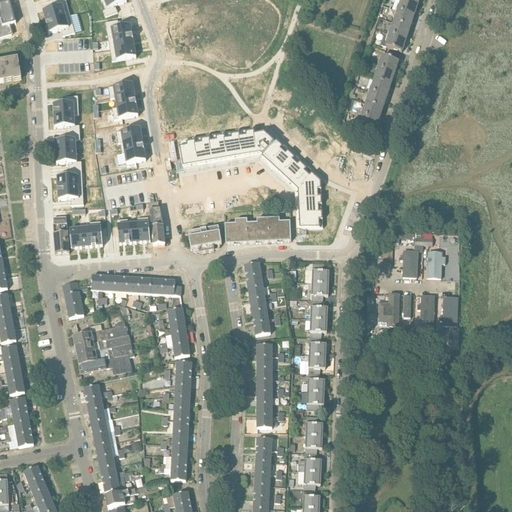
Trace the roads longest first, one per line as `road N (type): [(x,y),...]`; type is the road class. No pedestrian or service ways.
road 1 (residential): [(45,271),(35,44),(23,0)]
road 2 (residential): [(441,0),(354,256)]
road 3 (residential): [(140,0),(160,61),(148,91),(178,261)]
road 4 (residential): [(354,256),(332,511)]
road 5 (residential): [(226,261),(239,380),(235,482)]
road 6 (residential): [(194,263),(207,386),(203,481)]
road 7 (residential): [(81,444),(45,271)]
road 8 (residential): [(45,271),(178,261)]
road 9 (residential): [(226,261),(354,256)]
